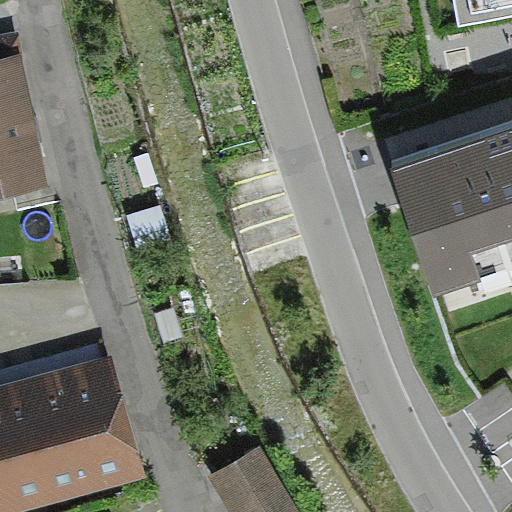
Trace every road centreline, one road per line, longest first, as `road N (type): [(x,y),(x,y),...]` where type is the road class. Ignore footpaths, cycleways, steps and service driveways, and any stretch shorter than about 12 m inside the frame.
road 1 (residential): [(443,511),(374,382),(256,0)]
road 2 (residential): [(39,0),(98,248),(185,511)]
